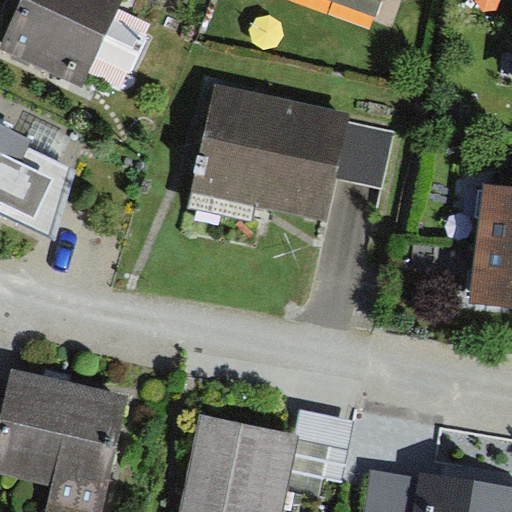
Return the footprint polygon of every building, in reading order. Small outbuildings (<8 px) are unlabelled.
[(28,0),(3,53),(73,86),(113,0),(28,0)] [(387,135),(216,93),(194,182),(317,213),(326,175),(374,187),(387,135)] [(69,175),(0,141),(0,218),(53,243),(69,175)] [(511,197),(477,194),(472,247),(511,250),(511,197)] [(511,304),(511,250),(472,247),(467,300),(511,304)] [(112,405),(9,382),(4,404),(0,403),(0,470),(93,491),(112,405)] [(268,511),(283,439),(200,423),(182,511),(268,511)] [(511,511),(511,501),(377,484),(372,511),(511,511)]
